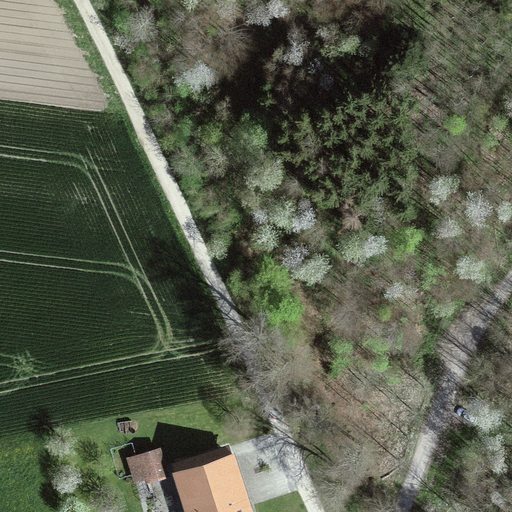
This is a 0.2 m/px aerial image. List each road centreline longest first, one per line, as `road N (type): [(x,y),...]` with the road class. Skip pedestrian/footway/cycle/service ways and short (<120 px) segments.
road 1 (track): [(317,511),(80,0)]
road 2 (track): [(511,279),(465,358),(398,511)]
